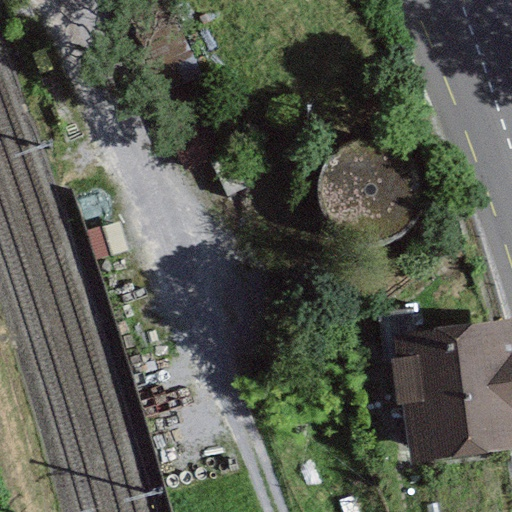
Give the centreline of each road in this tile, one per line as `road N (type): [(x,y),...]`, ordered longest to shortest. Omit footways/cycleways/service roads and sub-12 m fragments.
road 1 (track): [(167,188),(276,511)]
road 2 (primary): [(445,0),(511,169)]
